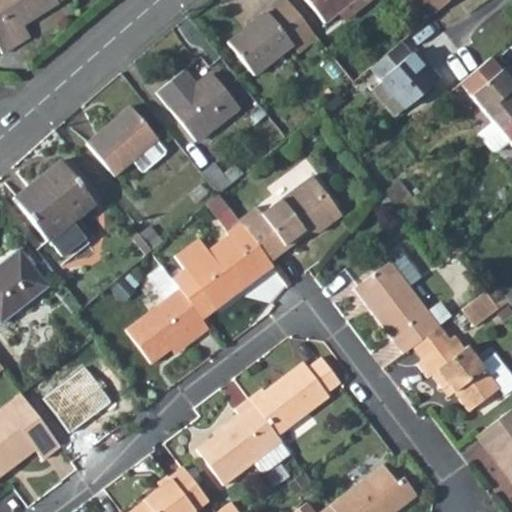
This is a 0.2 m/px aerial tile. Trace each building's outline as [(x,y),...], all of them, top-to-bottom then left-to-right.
[(57,0),(0,0),(0,47),(3,52),(29,37),(21,22),(57,0)] [(313,39),(281,0),(278,0),(263,13),(292,52),(294,55),(313,39)] [(303,0),(322,23),(336,12),(351,0),(303,0)] [(351,0),(336,12),(342,20),(366,0),(351,0)] [(421,0),(433,14),(448,0),(421,0)] [(292,52),(263,13),(225,42),(254,80),(292,52)] [(370,68),(380,81),(404,111),(433,86),(409,56),(399,43),(370,68)] [(433,86),(439,82),(415,50),(409,56),(433,86)] [(511,76),(503,65),(494,55),(461,83),(470,93),(501,130),(511,120),(511,76)] [(180,68),(151,92),(194,140),(234,105),(204,70),(191,81),(180,68)] [(404,111),(380,81),(370,89),(394,118),(404,111)] [(126,156),(135,165),(159,146),(126,107),(83,144),(107,172),(126,156)] [(511,120),(501,130),(510,140),(511,143),(511,120)] [(510,140),(501,130),(486,142),(492,150),(498,150),(510,140)] [(384,175),(372,159),(364,166),(375,181),(384,175)] [(60,212),(81,194),(53,161),(9,199),(36,232),(38,231),(51,247),(74,228),(60,212)] [(200,173),(219,195),(242,176),(231,162),(220,172),(211,162),(200,173)] [(266,259),(303,232),(317,227),(336,213),(307,173),(286,188),(282,184),(253,206),(250,203),(234,216),(236,217),(266,259)] [(414,202),(400,182),(383,193),(399,215),(414,202)] [(223,226),(236,217),(234,216),(219,195),(207,205),(223,226)] [(224,232),(204,247),(193,234),(154,264),(161,272),(173,287),(196,317),(270,264),(266,259),(236,217),(223,226),(221,228),(224,232)] [(439,237),(449,251),(466,237),(455,224),(439,237)] [(162,243),(147,226),(137,234),(152,251),(162,243)] [(0,251),(0,312),(38,280),(8,245),(0,251)] [(388,262),(352,291),(403,355),(409,350),(439,327),(421,304),(388,262)] [(173,287),(161,272),(149,282),(160,297),(173,287)] [(165,349),(184,335),(188,339),(203,327),(196,317),(173,287),(160,297),(121,328),(147,363),(165,349)] [(510,309),(511,307),(511,289),(502,297),(510,309)] [(494,304),(484,292),(460,311),(474,326),(497,308),(494,304)] [(421,304),(439,327),(451,318),(433,294),(421,304)] [(409,350),(418,361),(448,339),(439,327),(409,350)] [(165,349),(169,354),(188,339),(184,335),(165,349)] [(467,411),(498,387),(502,392),(511,384),(511,372),(494,349),(478,361),(465,344),(461,347),(453,335),(448,339),(418,361),(415,364),(427,380),(431,377),(441,390),(447,386),(451,391),(467,411)] [(274,433),(325,395),(323,390),(339,378),(319,354),(304,366),(298,358),(259,387),(258,384),(245,394),(274,433)] [(451,391),(447,386),(441,390),(445,395),(451,391)] [(18,392),(0,404),(0,467),(30,446),(38,455),(54,442),(18,392)] [(274,433),(245,394),(231,404),(234,409),(211,427),(213,429),(192,446),(220,482),(250,459),(259,471),(287,450),(278,438),(274,433)] [(511,410),(474,439),(511,489),(511,410)] [(393,478),(380,461),(350,484),(326,501),(333,511),(389,511),(413,494),(399,474),(393,478)] [(138,496),(151,511),(194,511),(191,507),(204,498),(177,463),(165,472),(167,475),(157,482),(138,496)] [(157,482),(167,475),(165,472),(164,470),(154,478),(157,482)] [(285,511),(311,511),(313,511),(303,498),(285,511)] [(311,511),(333,511),(326,501),(313,511),(311,511)] [(235,511),(229,503),(216,511),(235,511)]
